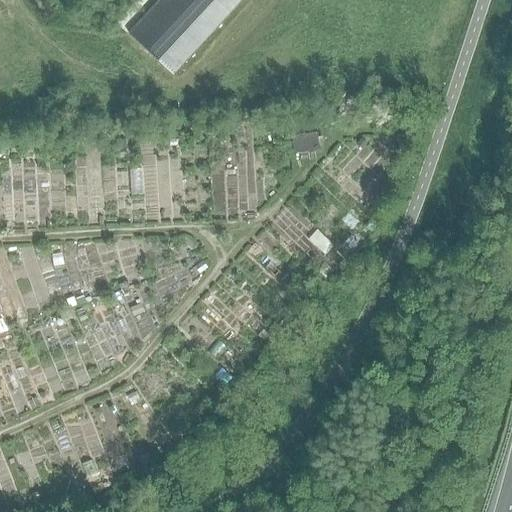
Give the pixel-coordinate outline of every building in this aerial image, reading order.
[(157,0),(128,33),(176,77),(245,0),(157,0)] [(318,149),(315,133),(291,137),(294,153),(318,149)] [(361,139),(356,145),(362,150),(367,144),(361,139)] [(365,228),(370,232),(375,227),(370,223),(365,228)] [(235,376),(243,367),(234,359),(226,367),(235,376)] [(231,379),(221,369),(215,375),(224,385),(231,379)] [(138,457),(142,466),(150,462),(147,454),(138,457)]
